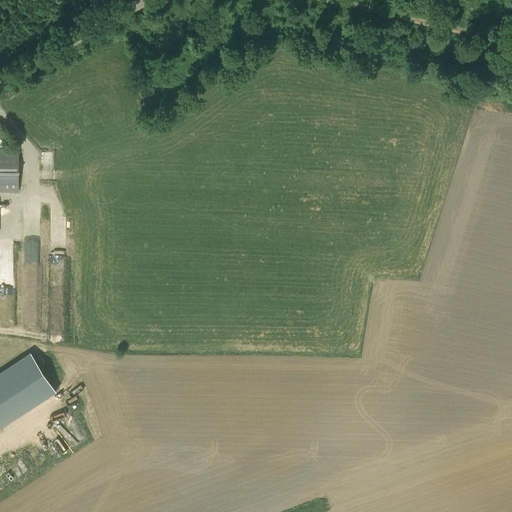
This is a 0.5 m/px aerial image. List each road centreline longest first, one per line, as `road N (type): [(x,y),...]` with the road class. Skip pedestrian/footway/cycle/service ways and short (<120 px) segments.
road 1 (tertiary): [(0,82),(147,0)]
road 2 (unknown): [(0,106),(29,152),(21,207),(0,237)]
